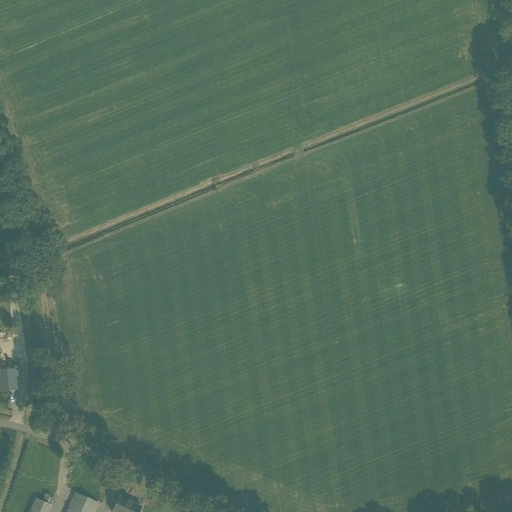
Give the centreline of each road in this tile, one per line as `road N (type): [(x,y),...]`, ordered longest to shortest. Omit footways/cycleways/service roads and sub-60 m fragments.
road 1 (track): [(0,160),(41,286),(55,439)]
road 2 (unclassified): [(230,511),(127,465),(0,423)]
